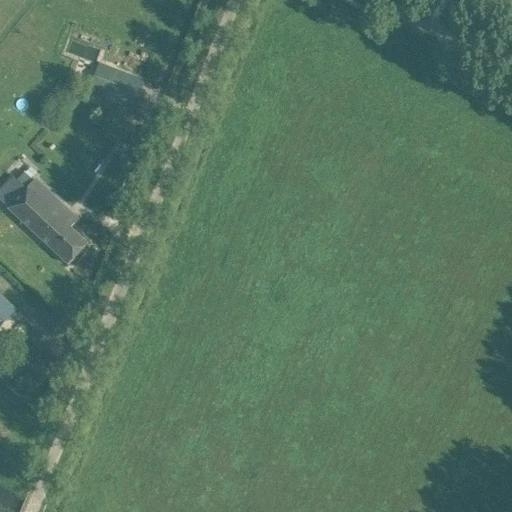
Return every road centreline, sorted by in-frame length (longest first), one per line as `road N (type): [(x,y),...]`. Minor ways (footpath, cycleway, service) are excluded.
road 1 (unclassified): [(32,511),(235,0)]
road 2 (unclassified): [(511,71),(377,0)]
